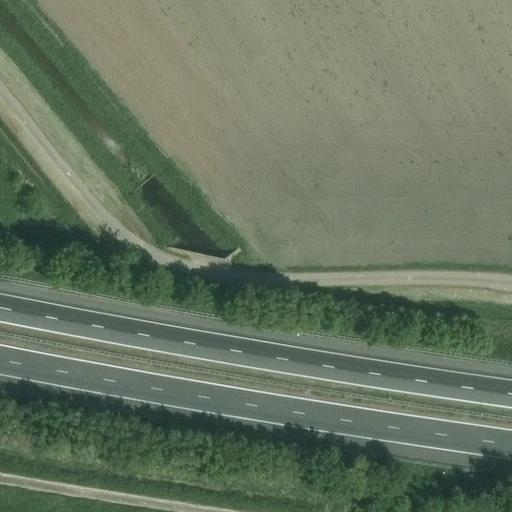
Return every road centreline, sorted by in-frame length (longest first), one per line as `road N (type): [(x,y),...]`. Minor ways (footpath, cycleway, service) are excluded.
road 1 (unclassified): [(0,91),(107,222),(162,262),(241,278),(511,285)]
road 2 (motorway): [(511,391),(203,349),(0,306)]
road 3 (motorway): [(0,363),(116,388),(511,445)]
road 4 (track): [(201,511),(0,478)]
